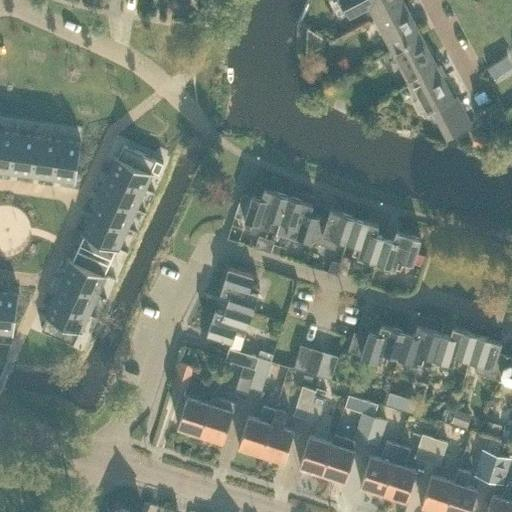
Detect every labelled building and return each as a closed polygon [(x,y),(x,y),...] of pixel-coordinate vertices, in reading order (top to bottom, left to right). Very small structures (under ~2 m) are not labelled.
[(340,0),(349,17),(368,7),(374,18),(403,3),(401,0),(340,0)] [(419,35),(403,3),(374,18),(390,49),(419,35)] [(407,81),(436,66),(419,35),(390,49),(407,81)] [(337,61),(341,68),(348,64),(344,56),(337,61)] [(424,114),(437,107),(443,117),(440,119),(448,135),(470,123),(457,97),(453,99),(436,66),(407,81),(416,98),(411,100),(418,113),(423,111),(424,114)] [(0,130),(0,171),(9,173),(15,133),(0,130)] [(15,133),(9,173),(31,176),(36,136),(15,133)] [(471,144),(484,146),(486,136),(473,133),(471,144)] [(36,136),(31,176),(52,179),(58,139),(36,136)] [(58,139),(52,179),(75,182),(80,142),(58,139)] [(113,155),(106,172),(142,188),(150,171),(148,170),(153,158),(121,144),(116,156),(113,155)] [(155,159),(151,170),(158,173),(163,162),(155,159)] [(106,172),(97,192),(133,208),(142,188),(106,172)] [(272,217),(282,220),(289,196),(264,188),(261,197),(252,194),(251,197),(241,194),(234,215),(244,218),(269,226),(272,217)] [(97,192),(88,211),(125,228),(133,208),(97,192)] [(313,203),(289,196),(282,220),(290,223),(286,232),(311,240),(319,215),(310,212),(313,203)] [(327,218),(319,215),(311,240),(335,248),(338,239),(347,242),(355,217),(330,209),(327,218)] [(88,211),(79,232),(81,233),(89,237),(97,240),(105,244),(113,247),(115,248),(125,228),(88,211)] [(355,244),(352,253),(378,261),(386,237),(376,233),(379,225),(355,217),(347,242),(355,244)] [(394,239),(386,237),(378,261),(401,269),(404,260),(413,263),(413,262),(423,265),(426,256),(416,252),(421,238),(396,231),(394,239)] [(81,233),(77,243),(85,246),(89,237),(81,233)] [(89,237),(85,246),(93,250),(97,240),(89,237)] [(97,240),(93,250),(100,253),(105,244),(97,240)] [(285,245),(275,242),(272,252),(282,255),(285,245)] [(105,244),(100,253),(108,257),(113,247),(105,244)] [(75,249),(71,258),(79,262),(83,252),(75,249)] [(83,252),(79,262),(86,265),(91,256),(83,252)] [(350,257),(343,255),(340,267),(346,269),(350,257)] [(91,256),(86,265),(94,269),(98,259),(91,256)] [(68,257),(59,278),(95,294),(105,273),(102,272),(94,269),(86,265),(79,262),(71,258),(68,257)] [(98,259),(94,269),(102,272),(106,263),(98,259)] [(327,270),(330,271),(336,273),(338,266),(340,262),(330,259),(327,270)] [(260,286),(250,283),(253,275),(229,267),(221,291),(230,295),(227,304),(251,311),(260,286)] [(59,278),(50,298),(86,314),(95,294),(59,278)] [(0,290),(0,331),(13,333),(18,294),(0,290)] [(45,316),(39,328),(71,342),(77,330),(79,331),(86,314),(50,298),(42,315),(45,316)] [(215,308),(207,333),(232,341),(235,331),(244,334),(251,311),(227,304),(225,311),(215,308)] [(389,353),(398,355),(406,332),(382,324),(379,333),(370,330),(368,335),(354,331),(348,350),(362,354),(386,363),(389,353)] [(406,332),(398,355),(422,363),(425,355),(432,357),(440,333),(418,325),(414,335),(406,332)] [(461,356),(469,359),(477,335),(453,327),(450,336),(440,333),(432,357),(458,365),(461,356)] [(475,371),(499,379),(506,355),(498,352),(501,342),(477,335),(469,359),(478,362),(475,371)] [(305,370),(312,348),(301,344),(293,367),(305,370)] [(259,356),(257,355),(229,347),(225,358),(243,364),(255,368),(259,356)] [(305,370),(316,374),(323,351),(312,348),(305,370)] [(259,356),(263,358),(270,360),(273,353),(259,349),(257,355),(259,356)] [(316,374),(330,379),(338,356),(323,351),(316,374)] [(511,356),(506,355),(499,379),(511,382),(511,356)] [(259,356),(255,368),(249,386),(261,389),(270,360),(263,358),(259,356)] [(194,365),(180,360),(172,384),(186,389),(194,365)] [(249,386),(255,368),(243,365),(233,394),(245,398),(249,386)] [(305,421),(306,421),(314,394),(313,394),(314,389),(302,385),(293,414),(306,417),(305,421)] [(314,394),(306,421),(317,425),(325,398),(324,397),(327,390),(316,386),(314,394)] [(268,402),(276,404),(279,393),(270,391),(268,402)] [(177,425),(201,433),(213,395),(212,395),(210,402),(187,395),(177,425)] [(235,403),(213,395),(201,433),(223,440),(235,403)] [(404,397),(400,410),(411,413),(415,401),(404,397)] [(238,445),(262,453),(276,407),(275,409),(264,405),(259,418),(248,415),(238,445)] [(294,429),(283,426),(288,411),(276,407),(262,453),(284,460),(294,429)] [(471,413),(456,408),(451,421),(467,426),(471,413)] [(354,436),(367,440),(375,415),(362,411),(354,436)] [(378,444),(386,419),(375,415),(367,440),(378,444)] [(502,424),(487,420),(485,429),(499,433),(502,424)] [(511,428),(506,427),(501,440),(511,444),(511,440),(511,428)] [(422,433),(414,456),(428,460),(435,437),(422,433)] [(309,434),(300,465),(323,473),(333,442),(309,434)] [(447,441),(435,437),(428,460),(439,464),(447,441)] [(370,454),(360,484),(370,488),(369,491),(379,494),(380,491),(383,492),(399,443),(386,439),(380,457),(370,454)] [(333,442),(323,473),(345,480),(355,449),(333,442)] [(399,443),(383,492),(406,499),(416,469),(404,465),(410,447),(399,443)] [(482,448),(473,474),(488,479),(496,453),(482,448)] [(496,453),(488,479),(503,483),(511,458),(496,453)] [(422,505),(445,511),(459,467),(458,467),(453,481),(432,474),(422,505)] [(466,485),(470,471),(459,467),(445,511),(467,511),(476,488),(466,485)] [(492,494),(485,511),(511,511),(511,510),(511,483),(508,482),(502,497),(492,494)]
